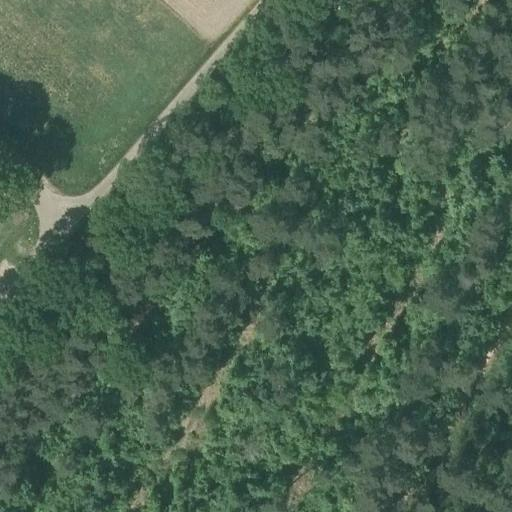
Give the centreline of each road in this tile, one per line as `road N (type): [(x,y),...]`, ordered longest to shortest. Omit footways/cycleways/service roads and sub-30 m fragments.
road 1 (unknown): [(0,466),(408,0)]
road 2 (track): [(270,0),(74,222)]
road 3 (track): [(511,298),(384,511)]
